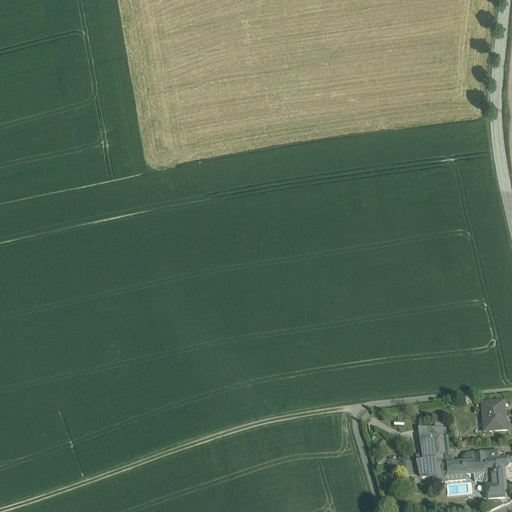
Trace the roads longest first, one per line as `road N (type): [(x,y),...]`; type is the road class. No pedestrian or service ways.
road 1 (track): [(352,406),(228,432),(0,510)]
road 2 (tertiary): [(508,0),(497,112),(511,211)]
